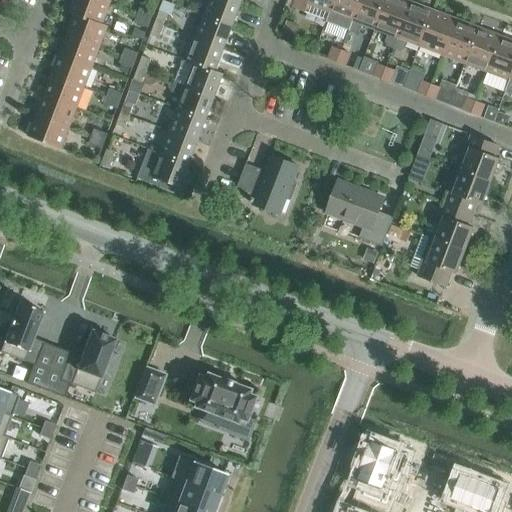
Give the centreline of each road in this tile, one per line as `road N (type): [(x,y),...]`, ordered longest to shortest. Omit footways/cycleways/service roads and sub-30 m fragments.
road 1 (tertiary): [(373,340),(0,198)]
road 2 (residential): [(511,140),(260,44)]
road 3 (residential): [(373,340),(308,511)]
road 4 (residential): [(402,177),(234,115)]
road 5 (unclassified): [(466,376),(511,260)]
